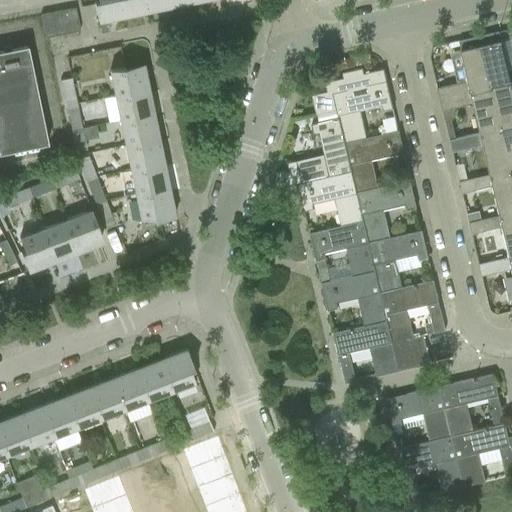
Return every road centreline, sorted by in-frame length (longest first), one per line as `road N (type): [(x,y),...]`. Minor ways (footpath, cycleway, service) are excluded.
road 1 (residential): [(402,25),(470,327),(486,342),(511,344)]
road 2 (unclassified): [(209,292),(286,52)]
road 3 (unclassified): [(289,511),(209,292)]
road 4 (residential): [(0,372),(209,292)]
